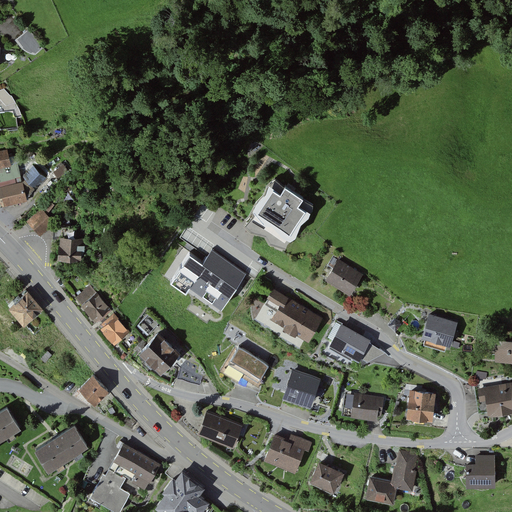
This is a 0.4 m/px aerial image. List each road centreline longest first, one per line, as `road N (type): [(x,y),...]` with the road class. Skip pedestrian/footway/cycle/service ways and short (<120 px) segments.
road 1 (residential): [(121,381),(131,373),(315,429),(416,443),(458,438)]
road 2 (residential): [(458,438),(456,390),(446,381),(210,226)]
road 3 (secondary): [(121,381),(185,448),(272,511)]
road 4 (secondary): [(0,237),(121,381)]
